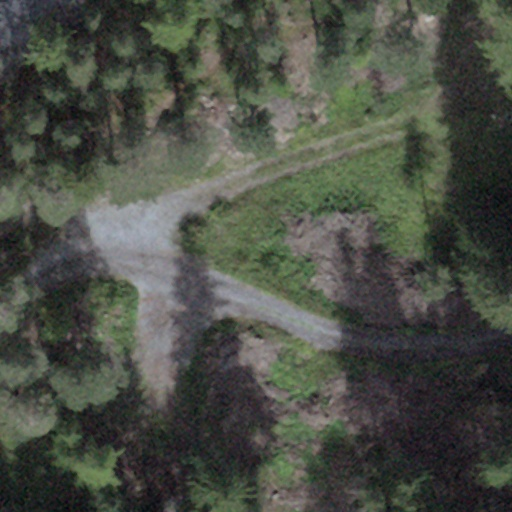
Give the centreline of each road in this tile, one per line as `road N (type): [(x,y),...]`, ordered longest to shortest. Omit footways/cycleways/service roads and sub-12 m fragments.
road 1 (track): [(511,329),(480,345),(366,346),(238,285),(145,262),(35,277),(0,302)]
road 2 (track): [(145,262),(158,214),(183,191),(511,10)]
road 3 (track): [(145,262),(134,224),(92,174),(26,143),(0,148)]
